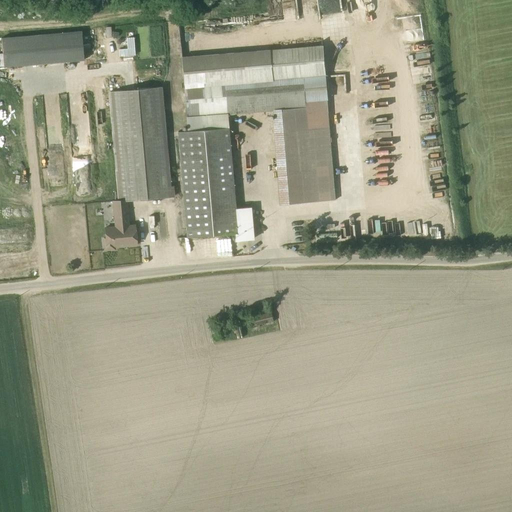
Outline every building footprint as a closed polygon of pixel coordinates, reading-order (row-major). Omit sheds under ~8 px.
[(318,20),(316,0),(281,0),(282,10),(297,9),(298,22),(318,20)] [(80,31),(1,38),(3,67),(83,60),(80,31)] [(237,233),(235,208),(227,115),(274,111),(274,120),(273,120),(280,205),(336,200),(323,45),(180,57),(186,131),(178,132),(187,238),(234,234),(237,233)] [(104,238),(103,238),(104,250),(114,249),(114,247),(136,245),(134,224),(129,225),(126,201),(174,197),(173,186),(170,186),(161,87),(108,92),(117,200),(111,200),(113,227),(103,227),(104,238)] [(21,168),(21,156),(9,156),(10,169),(21,168)] [(426,163),(429,184),(442,183),(440,162),(426,163)] [(102,213),(110,213),(110,200),(101,200),(102,213)] [(237,233),(234,234),(234,241),(252,239),(249,207),(235,208),(237,233)] [(101,213),(87,214),(88,237),(102,236),(101,213)] [(271,309),(242,315),(243,324),(245,324),(245,327),(256,325),(256,326),(273,322),(271,309)] [(239,319),(234,320),(238,338),(242,338),(239,319)]
